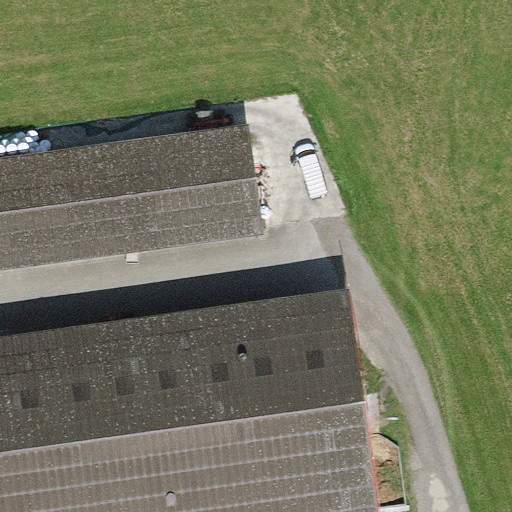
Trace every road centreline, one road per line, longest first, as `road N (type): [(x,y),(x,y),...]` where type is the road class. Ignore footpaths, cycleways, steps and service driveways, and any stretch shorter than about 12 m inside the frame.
road 1 (track): [(293,149),(388,294),(450,511)]
road 2 (track): [(0,301),(354,241)]
